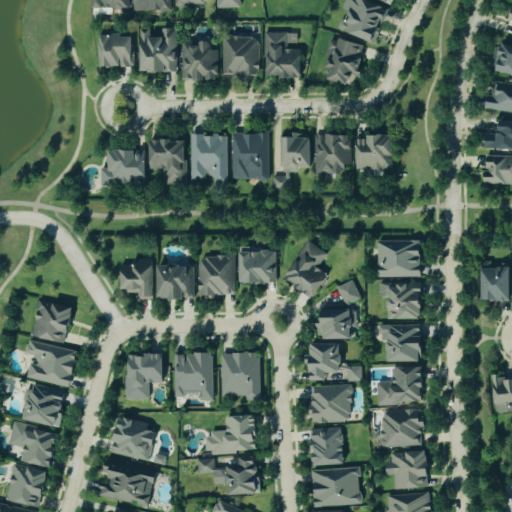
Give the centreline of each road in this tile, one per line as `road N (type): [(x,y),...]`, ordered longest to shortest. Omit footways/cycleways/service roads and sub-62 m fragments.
road 1 (tertiary): [(480,0),(453,130),(463,511)]
road 2 (residential): [(126,109),(375,101),(388,89),(424,0)]
road 3 (residential): [(124,331),(105,359),(68,511)]
road 4 (residential): [(290,511),(278,327)]
road 5 (residential): [(0,219),(45,223),(62,236),(124,331)]
road 6 (residential): [(278,327),(124,331)]
